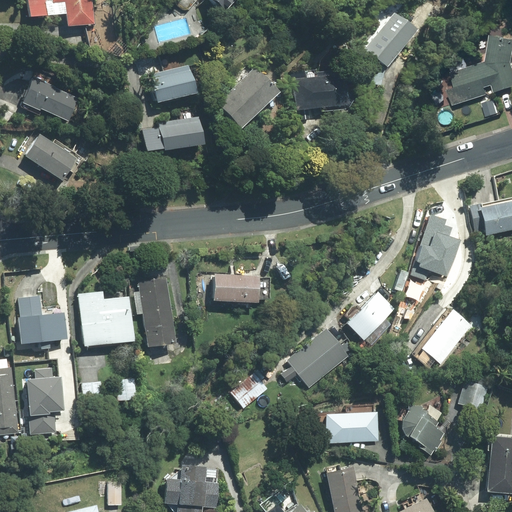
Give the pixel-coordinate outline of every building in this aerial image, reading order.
[(92,23),(90,0),(25,0),(27,18),(45,16),(44,3),(51,3),(64,1),(66,26),(92,23)] [(206,0),(220,13),(231,0),(206,0)] [(424,30),(436,4),(425,0),(418,0),(408,23),(424,30)] [(386,69),(416,31),(393,13),(363,51),(386,69)] [(456,72),(454,73),(459,87),(450,90),(455,106),(490,94),(488,88),(495,86),(497,93),(511,88),(511,38),(493,35),(489,62),(470,68),(468,60),(454,64),(456,72)] [(186,65),(147,75),(153,103),(193,94),(186,65)] [(239,129),(278,92),(253,66),(214,103),(239,129)] [(343,81),(343,74),(289,80),(293,111),(346,106),(345,101),(353,100),(351,80),(343,81)] [(55,86),(32,76),(20,102),(38,110),(39,108),(67,120),(77,97),(54,88),(55,86)] [(160,150),(201,144),(197,117),(156,122),(157,127),(140,130),(143,151),(160,148),(160,150)] [(23,156),(60,181),(76,159),(38,133),(23,156)] [(511,230),(511,201),(480,207),(479,205),(468,207),(473,233),(482,231),(484,236),(511,230)] [(445,239),(423,238),(422,259),(443,261),(445,239)] [(408,271),(397,267),(389,288),(400,292),(408,271)] [(267,301),(268,279),(256,279),(256,275),(212,272),(210,298),(255,301),(267,301)] [(173,341),(164,278),(136,281),(145,345),(173,341)] [(363,337),(394,304),(375,287),(345,319),(363,337)] [(100,289),(75,292),(81,344),(131,338),(126,295),(101,298),(100,289)] [(450,305),(420,346),(440,362),(471,321),(450,305)] [(47,347),(46,339),(65,338),(63,312),(16,316),(18,342),(37,340),(38,347),(47,347)] [(307,387),(347,355),(325,327),(285,359),(307,387)] [(6,366),(5,359),(0,359),(0,432),(16,431),(10,366),(6,366)] [(501,367),(508,369),(510,362),(502,360),(501,367)] [(242,407),(266,387),(254,371),(229,391),(242,407)] [(132,379),(110,381),(112,401),(134,399),(132,379)] [(481,407),(487,386),(463,379),(457,400),(481,407)] [(80,382),(82,403),(102,401),(100,380),(80,382)] [(54,408),(76,406),(73,381),(52,383),(54,408)] [(417,447),(430,455),(433,450),(434,452),(441,441),(439,439),(444,432),(434,426),(438,422),(421,408),(421,405),(407,404),(407,409),(401,418),(401,427),(405,434),(419,444),(417,447)] [(378,439),(377,410),(325,412),(326,441),(378,439)] [(484,489),(511,491),(511,435),(490,433),(484,489)] [(204,479),(205,463),(181,461),(179,476),(165,475),(162,500),(176,501),(175,511),(200,511),(201,504),(214,505),(216,480),(204,479)] [(332,511),(361,511),(352,463),(324,469),(332,511)] [(106,504),(120,504),(119,484),(106,484),(106,504)] [(432,511),(426,497),(390,511),(432,511)] [(308,511),(299,500),(283,511),(308,511)]
